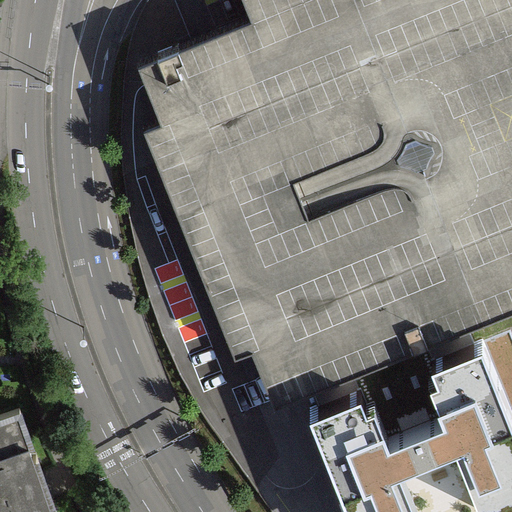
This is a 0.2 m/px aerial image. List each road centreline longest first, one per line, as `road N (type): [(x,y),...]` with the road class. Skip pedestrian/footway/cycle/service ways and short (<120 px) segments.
road 1 (tertiary): [(209,511),(159,425),(94,272),(72,152),(75,0)]
road 2 (tertiary): [(38,0),(23,98),(28,189),(46,287),(71,359),(152,511)]
